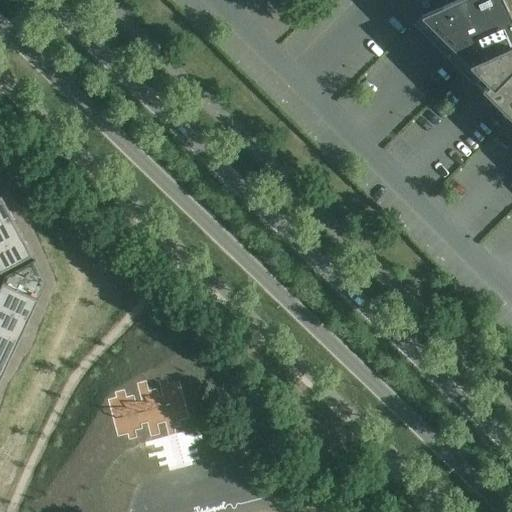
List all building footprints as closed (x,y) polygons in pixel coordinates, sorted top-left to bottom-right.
[(511,0),(457,0),(422,16),(489,83),(483,89),(511,118),(511,0)] [(0,222),(12,216),(1,196),(0,196),(0,222)] [(0,246),(22,235),(12,216),(0,222),(0,246)] [(0,272),(32,255),(22,235),(0,246),(0,272)] [(3,282),(0,288),(0,305),(29,320),(47,282),(35,260),(6,276),(3,282)] [(29,320),(0,305),(0,331),(19,340),(29,320)] [(19,340),(0,331),(0,356),(10,361),(19,340)] [(0,381),(10,361),(0,356),(0,381)]
